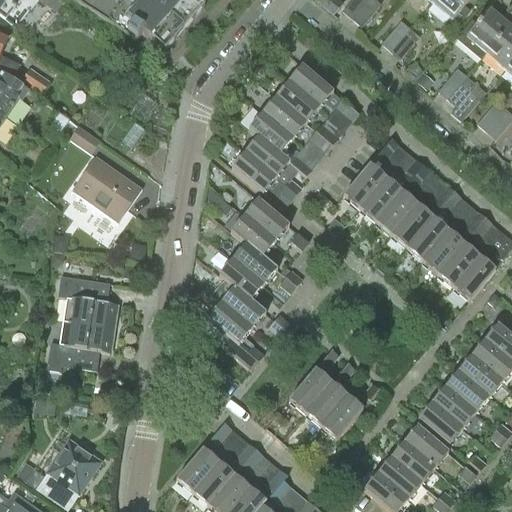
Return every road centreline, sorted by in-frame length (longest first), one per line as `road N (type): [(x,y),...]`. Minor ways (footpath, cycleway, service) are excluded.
road 1 (residential): [(156,359),(195,116),(211,84),(264,23)]
road 2 (residential): [(156,359),(177,362),(324,499)]
road 3 (residential): [(511,233),(379,121)]
road 4 (residential): [(139,511),(156,359)]
road 5 (residential): [(379,121),(264,23)]
